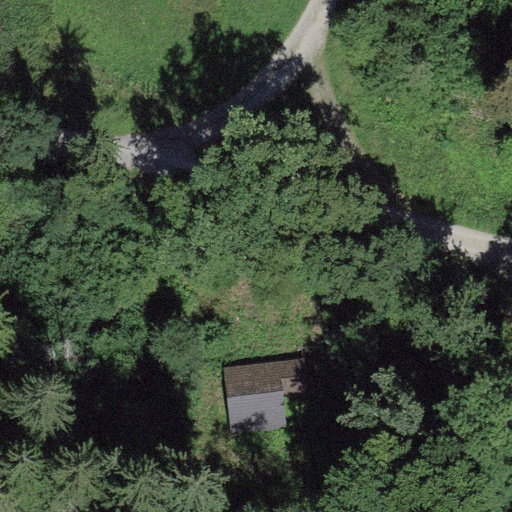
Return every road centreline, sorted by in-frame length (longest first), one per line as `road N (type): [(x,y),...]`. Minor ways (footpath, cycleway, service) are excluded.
road 1 (track): [(238,177),(511,253)]
road 2 (track): [(0,123),(238,177)]
road 3 (track): [(326,0),(238,177)]
